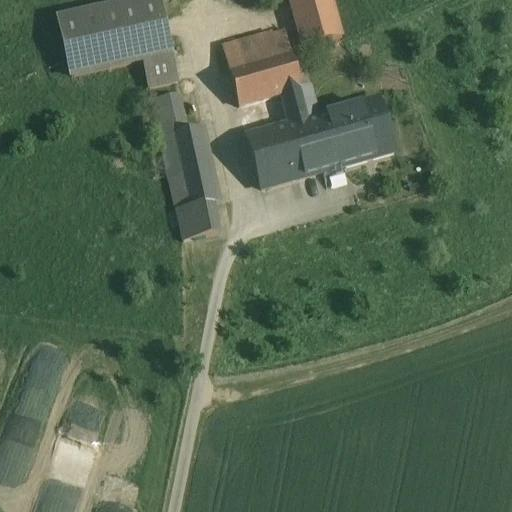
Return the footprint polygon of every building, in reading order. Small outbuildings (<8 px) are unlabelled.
[(149,92),(175,86),(156,0),(58,20),(67,64),(71,81),(144,65),(149,92)] [(342,40),(330,0),(288,0),(303,51),(342,40)] [(229,73),(290,56),(284,33),(222,51),(229,73)] [(290,56),(229,73),(239,110),(281,98),(289,127),(308,121),(299,88),(290,56)] [(317,118),(309,85),(299,88),(308,121),(317,118)] [(160,140),(186,134),(178,97),(151,103),(160,140)] [(378,101),(317,118),(332,172),(392,154),(378,101)] [(289,127),(247,139),(261,192),(332,172),(317,118),(308,121),(289,127)] [(186,134),(160,140),(183,244),(218,237),(212,206),(219,204),(203,130),(186,134)]
